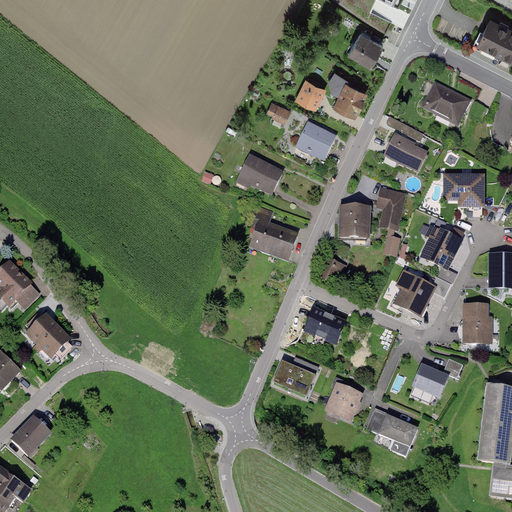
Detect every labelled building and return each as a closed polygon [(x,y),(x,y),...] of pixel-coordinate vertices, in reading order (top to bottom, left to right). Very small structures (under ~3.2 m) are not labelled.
[(511,24),(487,13),(473,43),(511,60),(511,24)] [(382,46),(357,32),(345,53),(369,68),(382,46)] [(327,91),(305,79),(293,100),(315,111),(327,91)] [(366,92),(347,82),(331,111),(350,121),(366,92)] [(471,101),(434,82),(421,109),(458,127),(471,101)] [(290,110),(275,103),(268,119),(284,125),(290,110)] [(334,138),(307,125),(294,151),(321,164),(334,138)] [(428,154),(393,136),(382,158),(417,175),(428,154)] [(283,173),(248,156),(235,183),(270,199),(283,173)] [(482,177),(440,178),(441,209),(482,208),(482,177)] [(399,234),(406,196),(385,192),(378,229),(399,234)] [(369,211),(338,209),(336,244),(367,246),(369,211)] [(299,238),(257,222),(247,249),(288,265),(299,238)] [(446,273),(462,242),(432,228),(417,259),(446,273)] [(511,256),(488,257),(488,293),(511,293),(511,256)] [(344,267),(324,260),(317,279),(337,286),(344,267)] [(30,286),(9,265),(0,274),(0,286),(3,289),(0,292),(0,310),(2,313),(8,307),(9,308),(17,301),(25,309),(37,296),(29,287),(30,286)] [(420,319),(436,289),(410,277),(395,307),(420,319)] [(488,307),(462,307),(461,346),(488,346),(488,307)] [(347,324),(311,311),(302,336),(337,349),(347,324)] [(23,333),(38,349),(57,331),(43,316),(23,333)] [(38,349),(52,365),(72,347),(57,331),(38,349)] [(23,377),(3,356),(0,358),(0,395),(2,397),(23,377)] [(463,366),(449,361),(443,374),(457,380),(463,366)] [(312,377),(280,364),(271,386),(303,399),(312,377)] [(447,380),(423,370),(416,387),(439,397),(447,380)] [(360,398),(339,389),(329,411),(350,420),(360,398)] [(481,462),(507,465),(511,425),(511,392),(490,389),(481,462)] [(418,431),(387,418),(380,436),(402,445),(398,454),(406,458),(418,431)] [(29,461),(51,438),(35,422),(13,446),(29,461)] [(379,430),(369,425),(367,431),(377,435),(379,430)] [(511,473),(495,471),(492,497),(511,499),(511,473)] [(0,504),(9,509),(22,487),(0,473),(0,504)]
